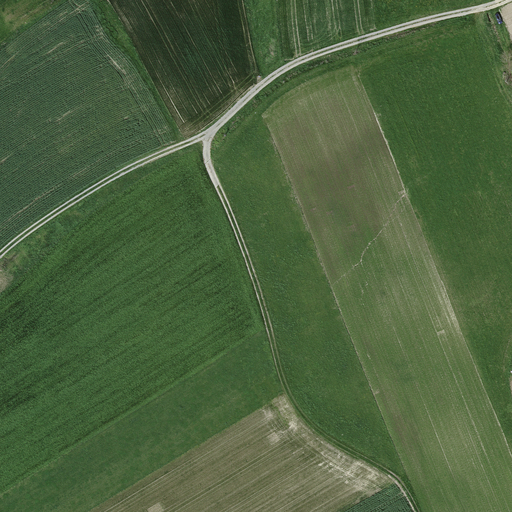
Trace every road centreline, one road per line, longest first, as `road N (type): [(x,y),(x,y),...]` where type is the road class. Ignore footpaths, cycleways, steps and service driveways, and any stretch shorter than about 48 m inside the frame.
road 1 (track): [(417,511),(400,481),(296,408),(208,165),(207,135)]
road 2 (track): [(207,135),(275,74),(312,55),(503,0)]
road 3 (track): [(0,255),(108,179),(207,135)]
